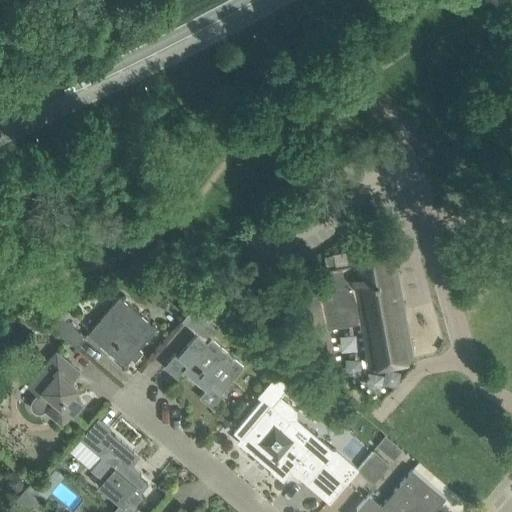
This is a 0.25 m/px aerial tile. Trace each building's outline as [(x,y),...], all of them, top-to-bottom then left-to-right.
[(308,367),(337,360),(328,327),(361,321),(369,365),(412,357),(413,361),(414,360),(392,236),(347,244),(351,263),(326,267),(328,279),(318,281),(317,279),(288,286),(308,367)] [(174,354),(167,363),(179,374),(176,377),(177,378),(183,370),(206,389),(199,397),(212,408),(223,394),(224,394),(221,391),(233,376),(244,363),(212,337),(218,330),(206,320),(218,306),(202,293),(192,305),(180,320),(196,333),(177,356),(174,354)] [(142,350),(139,348),(157,327),(119,296),(88,333),(125,364),(131,357),(135,360),(142,350)] [(60,314),(51,325),(77,347),(86,337),(60,314)] [(80,371),(65,358),(57,351),(28,385),(38,393),(34,397),(32,401),(31,404),(32,408),(36,411),(39,412),(43,411),(46,409),(63,423),(70,414),(73,417),(82,407),(80,405),(80,401),(81,399),(72,392),(78,386),(72,380),(80,371)] [(289,419),(272,404),(284,389),(285,381),(279,377),(272,377),(258,394),(262,398),(234,431),(242,437),(239,440),(283,478),(291,468),(329,500),(345,481),(326,464),(332,456),(332,448),(297,418),(289,419)] [(134,450),(109,429),(100,439),(107,444),(102,450),(105,452),(92,467),(103,477),(98,483),(120,502),(111,511),(134,511),(139,507),(136,504),(143,495),(140,492),(148,483),(139,475),(141,472),(131,464),(128,467),(123,463),(134,450)] [(386,434),(377,445),(378,446),(391,457),(393,459),(403,448),(386,434)] [(372,450),(356,469),(373,483),(389,465),(372,450)] [(433,511),(436,509),(445,499),(446,497),(412,468),(382,504),(369,494),(353,511),(433,511)] [(10,476),(8,483),(11,489),(16,491),(22,489),(25,483),(23,476),(17,474),(10,476)] [(29,483),(18,496),(31,507),(42,494),(29,483)]
